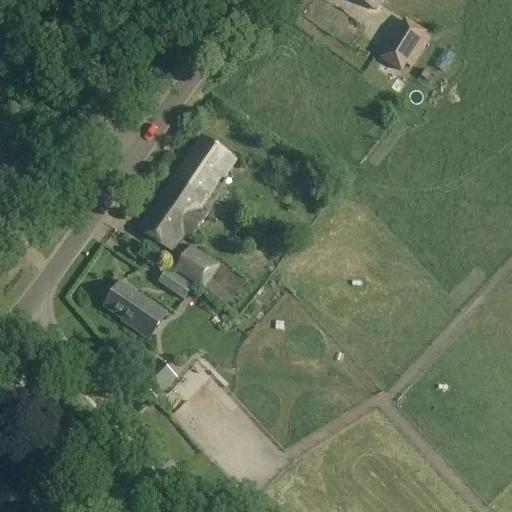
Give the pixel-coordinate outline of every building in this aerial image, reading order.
[(351,0),(374,15),(383,0),(351,0)] [(330,62),(342,46),(296,13),(284,29),(330,62)] [(423,34),(404,22),(398,33),(417,44),(423,34)] [(353,65),(370,81),(396,53),(379,37),(353,65)] [(401,75),(392,87),(399,92),(408,81),(401,75)] [(171,255),(182,239),(183,237),(190,241),(195,233),(206,219),(199,214),(234,163),(201,140),(188,159),(192,161),(141,235),(171,255)] [(191,247),(175,273),(204,291),(220,265),(191,247)] [(158,284),(183,301),(192,288),(167,270),(158,284)] [(104,312),(140,338),(149,345),(167,319),(158,312),(122,287),(104,312)] [(253,313),(247,319),(261,334),(267,328),(253,313)] [(159,361),(139,382),(158,399),(167,389),(158,381),(168,370),(159,361)]
